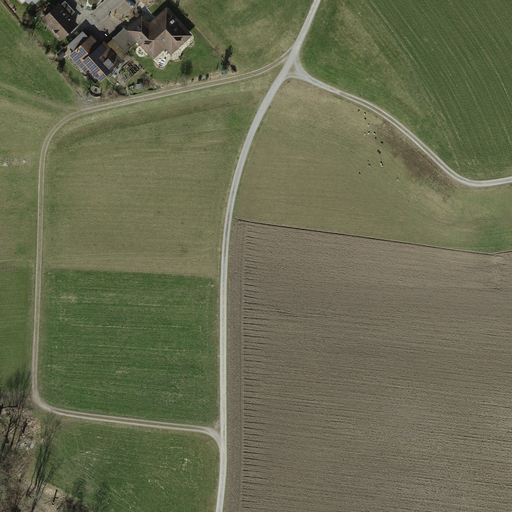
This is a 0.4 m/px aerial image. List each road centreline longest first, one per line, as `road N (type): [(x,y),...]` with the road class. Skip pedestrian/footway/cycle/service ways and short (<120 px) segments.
road 1 (track): [(225,440),(209,431),(62,414),(35,394),(43,151),(60,122),(85,109),(252,74),(295,53),(304,77),(402,129),(451,174),(478,185),(511,181)]
road 2 (track): [(220,511),(225,248),(239,171),(318,0)]
